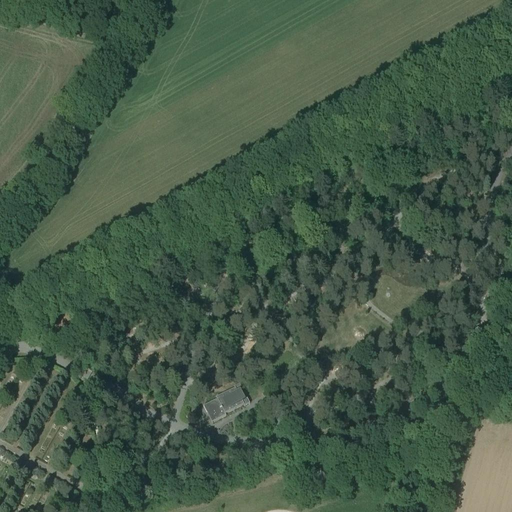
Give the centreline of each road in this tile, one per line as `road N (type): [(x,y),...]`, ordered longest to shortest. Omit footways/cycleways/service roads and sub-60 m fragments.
road 1 (track): [(148,0),(43,181),(0,226)]
road 2 (track): [(106,511),(80,372),(23,347),(0,315)]
